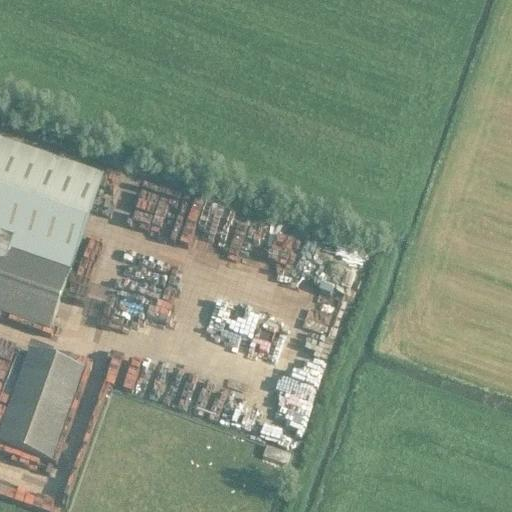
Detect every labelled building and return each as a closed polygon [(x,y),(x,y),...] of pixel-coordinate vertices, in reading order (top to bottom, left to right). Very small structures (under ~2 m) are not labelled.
[(0,313),(50,330),(103,177),(0,140),(0,313)] [(323,277),(303,356),(325,362),(329,345),(336,317),(350,320),(360,284),(347,280),(346,283),(323,277)] [(0,440),(0,445),(52,463),(83,370),(30,352),(0,440)] [(304,439),(310,423),(291,415),(285,431),(304,439)] [(275,435),(271,448),(286,453),(281,468),(290,471),(299,443),(275,435)] [(35,481),(16,478),(15,490),(34,492),(35,481)]
